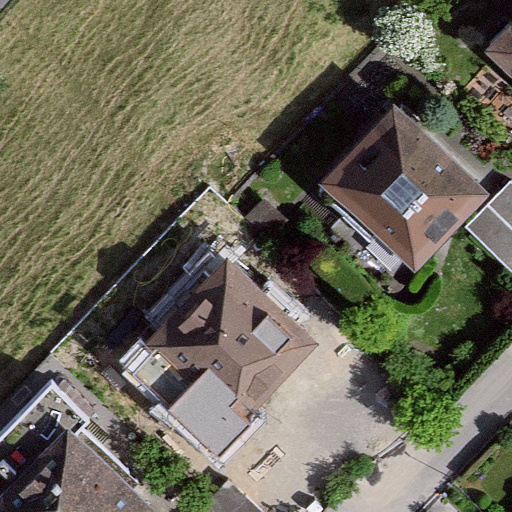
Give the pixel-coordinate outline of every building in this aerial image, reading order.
[(511,35),(497,52),(511,66),(511,35)] [(407,96),(333,175),(409,248),(484,169),(407,96)] [(511,255),(511,163),(466,207),(511,255)] [(236,230),(146,327),(244,418),(334,321),(236,230)] [(0,469),(0,497),(13,511),(100,511),(144,471),(77,399),(0,469)]
